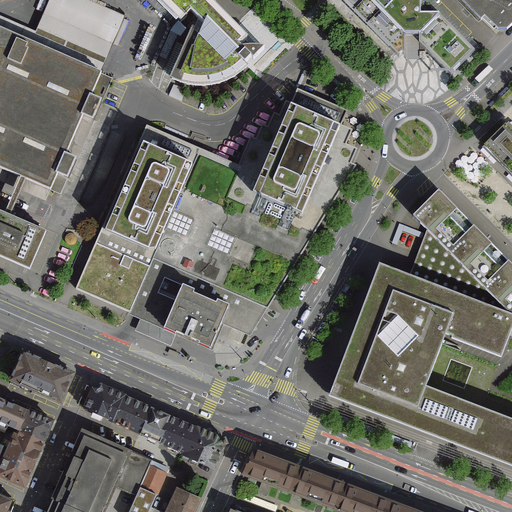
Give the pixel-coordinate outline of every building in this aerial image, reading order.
[(125,16),(86,0),(50,0),(38,30),(106,59),(125,16)] [(156,0),(177,21),(191,8),(203,21),(197,36),(192,28),(170,79),(192,88),(210,86),(223,84),(237,77),(249,66),(246,62),(251,57),(254,59),(264,47),(241,46),(248,37),(241,30),(210,0),(156,0)] [(343,0),(401,58),(408,49),(408,60),(416,60),(421,60),(421,45),(452,73),(458,66),(478,47),(430,0),(343,0)] [(511,24),(511,0),(460,0),(480,20),(485,15),(498,29),(503,29),(507,29),(511,24)] [(0,180),(45,199),(54,177),(66,182),(70,172),(74,162),(63,157),(81,116),(92,121),(96,111),(100,103),(89,98),(103,64),(0,20),(0,180)] [(298,86),(315,95),(321,84),(304,75),(298,86)] [(207,154),(145,128),(130,164),(111,208),(75,290),(136,317),(140,319),(160,328),(176,334),(185,338),(209,349),(222,322),(250,333),(260,316),(271,300),(355,165),(350,163),(357,148),(348,144),(353,131),(342,126),(347,112),(322,101),(299,92),(292,105),(287,103),(280,117),(275,115),(268,129),(263,128),(258,141),(252,138),(239,168),(207,154)] [(511,121),(511,120),(486,143),(511,169),(511,121)] [(511,308),(511,262),(498,248),(489,239),(436,185),(409,212),(425,229),(472,273),(509,311),(511,308)] [(46,231),(0,211),(0,259),(29,272),(46,231)] [(472,273),(425,229),(424,233),(422,238),(409,275),(511,314),(511,313),(509,311),(472,273)] [(511,418),(425,387),(445,334),(499,354),(511,319),(511,314),(409,275),(375,263),(329,383),(324,396),(511,466),(511,418)] [(140,319),(135,332),(171,347),(176,334),(140,319)] [(75,373),(21,350),(9,378),(6,385),(60,408),(75,373)] [(179,354),(170,350),(168,354),(178,358),(179,354)] [(511,390),(511,374),(500,386),(511,390)] [(108,425),(121,395),(95,384),(81,413),(108,425)] [(121,395),(108,425),(135,437),(148,407),(121,395)] [(27,410),(0,398),(0,426),(17,433),(27,410)] [(184,459),(197,429),(148,407),(135,437),(184,459)] [(42,444),(52,420),(27,410),(17,433),(42,444)] [(212,471),(225,441),(197,429),(184,459),(212,471)] [(82,430),(49,504),(66,511),(103,511),(114,488),(134,497),(151,459),(82,430)] [(0,472),(0,482),(22,492),(42,444),(17,433),(0,472)] [(296,468),(252,452),(243,478),(286,494),(296,468)] [(150,511),(170,467),(151,459),(134,497),(127,511),(150,511)] [(340,484),(296,468),(286,494),(330,511),(340,484)] [(379,511),(384,500),(340,484),(330,511),(334,511),(379,511)] [(194,511),(202,496),(177,485),(164,511),(194,511)] [(0,511),(6,511),(12,499),(0,493),(0,511)] [(415,511),(384,500),(379,511),(415,511)]
